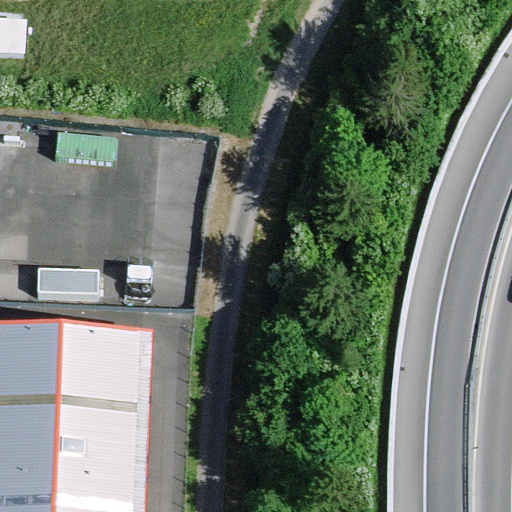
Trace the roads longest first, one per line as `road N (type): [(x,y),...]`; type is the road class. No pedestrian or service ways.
road 1 (track): [(326,0),(287,79),(232,251),(211,511)]
road 2 (motorway): [(511,139),(461,286),(443,511)]
road 3 (motorway): [(493,511),(511,303)]
